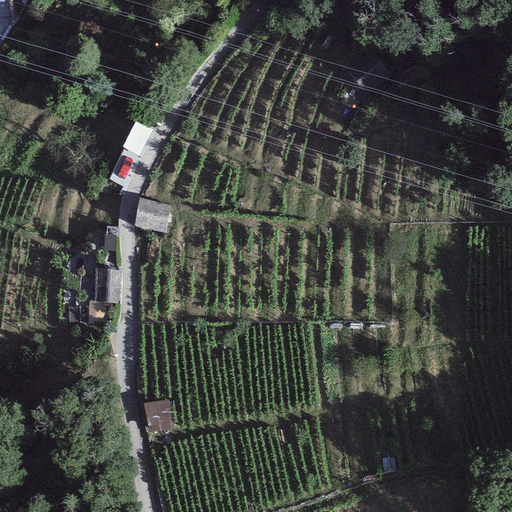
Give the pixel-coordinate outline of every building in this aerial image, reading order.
[(395,78),(377,58),(354,80),(372,99),(395,78)] [(135,181),(156,130),(138,122),(117,173),(135,181)] [(139,206),(137,231),(168,234),(171,209),(139,206)] [(121,270),(96,268),(93,301),(119,303),(121,270)] [(165,403),(146,406),(150,430),(169,427),(165,403)]
